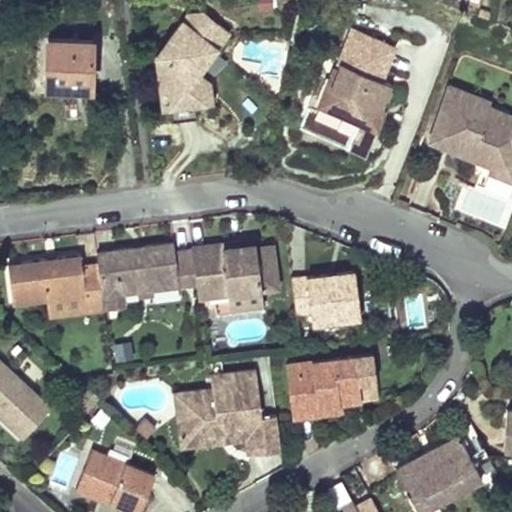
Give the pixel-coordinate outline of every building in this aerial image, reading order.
[(487,9),(478,5),(475,12),(484,15),(487,9)] [(185,12),(156,52),(162,103),(186,100),(210,97),(207,77),(196,69),(191,64),(210,40),(215,44),(219,48),(229,34),(225,30),(228,26),(219,19),(207,21),(206,9),(185,12)] [(340,63),(331,86),(345,92),(351,106),(360,109),(367,112),(379,106),(390,83),(382,79),(396,46),(352,27),(337,61),(340,63)] [(90,40),(44,43),(46,91),(64,90),(73,89),(73,84),(84,84),(85,89),(92,88),(90,40)] [(210,40),(191,64),(196,69),(215,44),(210,40)] [(492,100),(451,84),(431,137),(470,153),(474,161),(511,176),(511,113),(490,105),(492,100)] [(345,92),(331,86),(327,97),(351,106),(345,92)] [(511,178),(486,171),(482,185),(510,193),(511,186),(511,178)] [(459,209),(499,223),(507,201),(466,188),(459,209)] [(218,242),(190,246),(191,248),(195,281),(197,295),(260,287),(274,285),(269,243),(254,245),(253,240),(237,243),(236,240),(218,242)] [(97,261),(101,294),(178,284),(177,283),(173,250),(172,241),(134,246),(95,252),(97,261)] [(173,250),(177,283),(195,281),(191,248),(173,250)] [(22,262),(6,264),(11,302),(48,298),(83,294),(86,311),(103,309),(101,294),(97,261),(80,263),(79,254),(22,262)] [(290,278),(294,312),(309,311),(311,321),(358,316),(353,270),(328,273),(290,278)] [(260,287),(197,295),(198,306),(262,298),(260,287)] [(83,294),(48,298),(50,315),(86,311),(83,294)] [(371,353),(285,363),(291,416),(318,412),(317,402),(338,399),(349,398),(358,397),(357,380),(374,378),(371,353)] [(0,359),(0,415),(21,435),(49,403),(0,359)] [(199,410),(177,413),(181,446),(206,442),(205,434),(244,429),(245,437),(247,452),(257,451),(280,448),(276,414),(261,415),(255,369),(210,375),(212,388),(196,390),(199,410)] [(374,378),(357,380),(358,397),(376,395),(374,378)] [(196,390),(174,392),(177,413),(199,410),(196,390)] [(317,402),(318,412),(339,410),(338,399),(317,402)] [(244,429),(205,434),(206,442),(245,437),(244,429)] [(420,454),(396,466),(419,509),(481,476),(458,434),(420,454)] [(89,446),(76,481),(107,493),(103,500),(134,511),(150,469),(89,446)] [(107,493),(76,481),(73,488),(86,493),(103,500),(107,493)] [(359,511),(353,500),(339,507),(340,511),(338,511),(359,511)]
